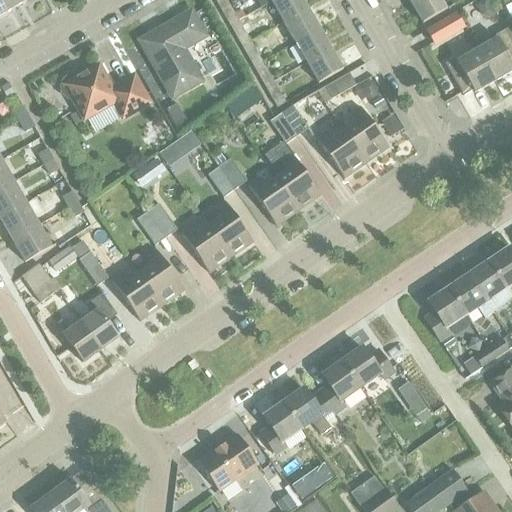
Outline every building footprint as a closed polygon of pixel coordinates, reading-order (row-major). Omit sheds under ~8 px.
[(9,0),(0,0),(0,16),(14,8),(9,0)] [(9,0),(14,8),(29,0),(9,0)] [(276,0),(271,3),(283,23),(307,9),(301,0),(276,0)] [(440,0),(416,0),(410,4),(422,25),(446,11),(440,0)] [(485,0),(484,0),(475,6),(481,17),(488,19),(495,15),(485,0)] [(226,1),(218,6),(229,26),(238,22),(226,1)] [(283,23),(294,44),(319,29),(307,9),(283,23)] [(140,42),(172,98),(183,92),(184,94),(190,91),(189,88),(200,82),(182,50),(204,37),(191,13),(140,42)] [(435,44),(463,28),(455,14),(427,30),(435,44)] [(238,22),(229,26),(241,47),(250,42),(238,22)] [(294,44),(307,65),(331,51),(319,29),(294,44)] [(496,39),(476,51),(494,83),(511,72),(511,44),(504,31),(495,36),(496,39)] [(250,42),(241,47),(253,67),(261,62),(250,42)] [(331,51),(307,65),(318,85),(342,71),(331,51)] [(494,83),(476,51),(456,63),(454,60),(444,65),(463,97),(472,92),(474,94),(494,83)] [(253,67),(265,89),(274,84),(261,62),(253,67)] [(71,100),(84,122),(115,104),(124,120),(150,104),(134,77),(112,89),(99,66),(77,79),(72,78),(68,79),(64,81),(62,84),(61,88),(61,93),(63,97),(67,99),(71,100)] [(324,88),(331,100),(355,86),(348,74),(324,88)] [(265,89),(276,109),(285,104),(274,84),(265,89)] [(243,115),(268,100),(261,89),(236,104),(243,115)] [(176,104),(165,110),(177,131),(187,125),(176,104)] [(18,123),(28,117),(22,107),(13,113),(18,123)] [(292,107),(281,115),(297,138),(308,130),(292,107)] [(355,124),(343,132),(366,165),(388,149),(360,109),(349,116),(355,124)] [(285,146),(297,138),(281,115),(269,123),(285,146)] [(28,117),(18,123),(24,133),(34,128),(28,117)] [(193,130),(164,148),(174,164),(203,146),(193,130)] [(366,165),(343,132),(332,140),(326,132),(315,139),(344,180),(366,165)] [(43,166),(53,160),(47,150),(37,155),(43,166)] [(165,151),(153,156),(160,173),(172,168),(165,151)] [(287,172),(275,180),(298,212),(320,197),(292,156),(281,164),(287,172)] [(53,160),(43,166),(49,176),(58,171),(53,160)] [(234,191),(246,183),(230,160),(218,168),(234,191)] [(0,162),(0,190),(13,183),(1,162),(0,162)] [(223,199),(234,191),(218,168),(207,176),(223,199)] [(298,212),(275,180),(264,188),(258,179),(247,187),(276,228),(298,212)] [(0,190),(0,219),(26,205),(13,183),(0,190)] [(68,209),(77,204),(71,193),(62,198),(68,209)] [(220,219),(208,227),(231,259),(253,244),(225,203),(214,211),(220,219)] [(77,204),(68,209),(74,219),(83,213),(77,204)] [(0,219),(0,221),(12,241),(38,226),(26,205),(0,219)] [(159,205),(147,213),(166,239),(177,231),(159,205)] [(166,239),(147,213),(136,221),(154,247),(166,239)] [(108,241),(115,235),(104,221),(96,227),(108,241)] [(38,226),(12,241),(24,264),(51,248),(38,226)] [(231,259),(208,227),(197,235),(191,227),(180,234),(209,275),(231,259)] [(82,242),(70,250),(76,258),(97,287),(108,279),(82,242)] [(48,262),(55,273),(76,258),(69,248),(48,262)] [(489,256),(485,258),(505,290),(511,285),(511,255),(508,249),(492,260),(489,256)] [(151,267),(139,275),(162,307),(184,292),(156,252),(145,259),(151,267)] [(484,266),(468,276),(491,312),(491,311),(511,298),(505,290),(485,258),(481,261),(484,266)] [(39,265),(21,278),(31,292),(50,282),(50,281),(39,265)] [(162,307),(139,275),(128,283),(122,275),(111,282),(140,323),(162,307)] [(449,283),(445,285),(465,316),(477,309),(483,319),(492,313),(491,311),(491,312),(468,276),(452,287),(449,283)] [(50,282),(31,292),(40,304),(61,289),(54,279),(50,281),(50,282)] [(465,316),(445,285),(441,288),(444,292),(427,303),(434,313),(424,319),(439,343),(450,336),(446,329),(465,316)] [(91,316),(80,323),(100,352),(118,339),(107,323),(117,316),(102,295),(85,307),(91,316)] [(100,352),(80,323),(69,331),(63,322),(56,327),(82,364),(100,352)] [(501,341),(487,350),(494,360),(508,351),(501,341)] [(342,355),(338,358),(360,389),(379,375),(384,381),(393,374),(377,351),(368,358),(361,349),(345,360),(342,355)] [(487,350),(474,359),(481,369),(494,360),(487,350)] [(328,386),(319,393),(335,416),(344,409),(340,403),(360,389),(338,358),(334,361),(337,365),(321,377),(328,386)] [(511,369),(490,385),(504,404),(497,408),(511,429),(511,369)] [(283,397),(280,399),(301,430),(311,423),(320,436),(330,429),(325,422),(335,416),(319,393),(309,399),(303,390),(287,401),(283,397)] [(301,430),(280,399),(276,402),(279,407),(263,418),(269,427),(260,434),(276,457),(286,450),(281,444),(301,430)] [(198,463),(218,493),(258,466),(237,436),(198,463)] [(404,506),(408,511),(439,511),(467,492),(452,471),(404,506)] [(70,480),(50,495),(62,511),(110,511),(89,482),(78,490),(70,480)] [(360,508),(363,511),(395,511),(399,509),(385,490),(360,508)] [(491,511),(489,508),(492,506),(483,493),(455,511),(491,511)] [(31,511),(62,511),(50,495),(30,510),(31,511)] [(213,497),(210,499),(219,511),(222,510),(213,497)] [(297,508),(298,511),(329,511),(324,497),(297,508)] [(273,511),(268,503),(254,511),(273,511)]
